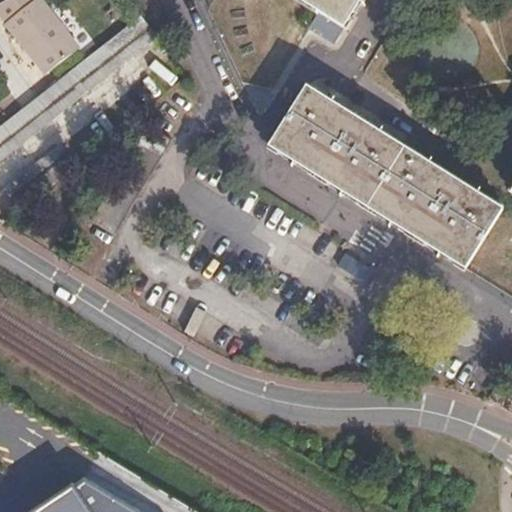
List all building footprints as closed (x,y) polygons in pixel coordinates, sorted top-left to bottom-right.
[(79,48),(42,0),(2,0),(0,1),(0,16),(25,48),(29,45),(48,72),(79,48)] [(305,0),(316,7),(347,26),(362,0),(305,0)] [(347,26),(316,7),(302,28),(333,47),(347,26)] [(365,121),(310,87),(301,102),(274,145),(316,171),(409,230),(468,267),(505,209),(365,121)] [(177,139),(153,125),(94,219),(117,234),(177,139)] [(383,254),(353,238),(341,257),(371,276),(383,254)] [(417,315),(393,301),(370,339),(394,353),(417,315)] [(511,404),(511,386),(503,382),(494,398),(510,408),(511,404)] [(147,511),(99,482),(55,511),(147,511)]
